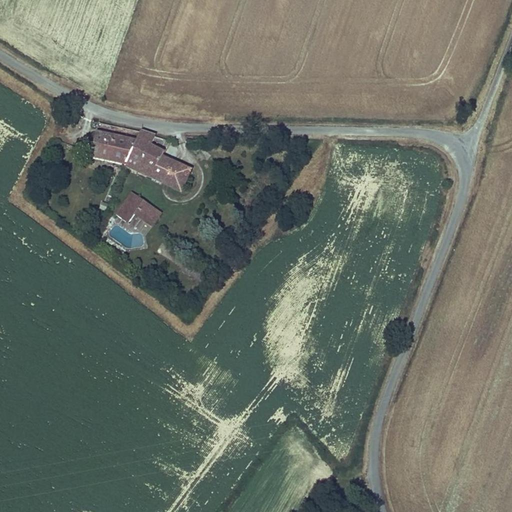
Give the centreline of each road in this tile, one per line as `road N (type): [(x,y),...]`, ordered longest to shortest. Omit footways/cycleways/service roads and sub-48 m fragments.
road 1 (tertiary): [(0,52),(80,102),(123,117),(180,126),(422,132),(450,143),(462,159)]
road 2 (tertiary): [(462,159),(461,198),(377,425),(373,469),(382,511)]
road 3 (unclassified): [(462,159),(511,41)]
